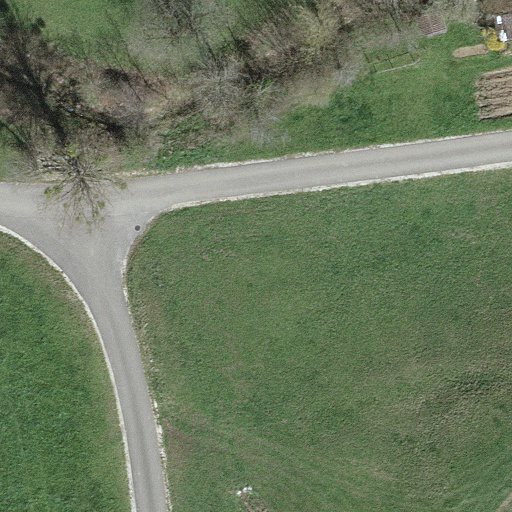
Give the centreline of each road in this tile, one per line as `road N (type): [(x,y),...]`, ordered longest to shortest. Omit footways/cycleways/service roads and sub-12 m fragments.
road 1 (track): [(0,199),(61,202),(263,184),(511,153)]
road 2 (track): [(160,511),(61,202)]
